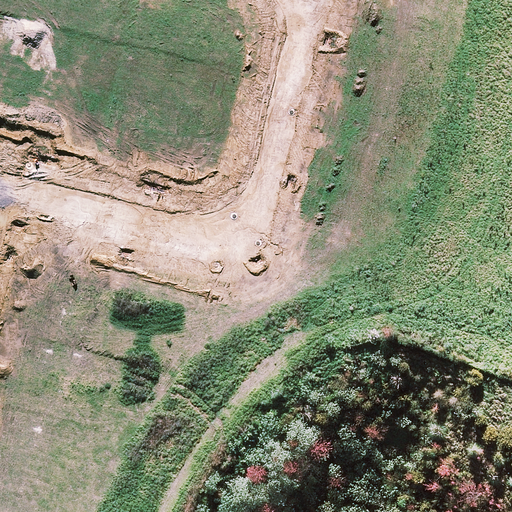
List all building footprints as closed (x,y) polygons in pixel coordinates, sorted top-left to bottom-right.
[(502,15),(455,8),(443,94),(440,94),(434,135),(473,141),(479,99),(489,101),(492,82),(483,81),(489,41),(499,43),(502,15)] [(196,293),(104,286),(102,305),(89,304),(86,329),(135,333),(134,343),(121,342),(116,402),(163,406),(169,336),(193,338),(196,293)] [(152,434),(119,427),(113,457),(147,463),(152,434)] [(83,443),(51,434),(47,450),(40,448),(33,471),(42,474),(39,485),(55,490),(52,501),(65,505),(83,443)] [(155,466),(132,462),(129,477),(152,481),(155,466)] [(150,511),(155,488),(120,481),(115,510),(127,511),(150,511)]
